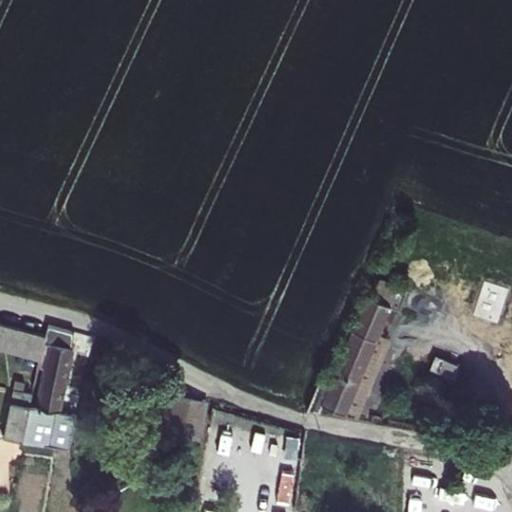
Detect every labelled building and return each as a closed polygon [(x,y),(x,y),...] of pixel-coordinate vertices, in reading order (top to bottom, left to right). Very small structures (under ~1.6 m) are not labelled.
[(333,381),(322,377),(308,412),(320,414),(323,406),(335,411),(347,415),(381,336),(392,307),(401,311),(409,292),(381,280),(373,299),(369,297),(333,381)] [(0,309),(0,338),(44,351),(48,324),(0,309)] [(34,401),(28,436),(57,443),(78,333),(48,324),(44,351),(34,401)] [(393,341),(381,336),(347,415),(359,420),(393,341)] [(453,380),(459,366),(437,358),(432,371),(453,380)] [(207,442),(215,402),(180,396),(173,436),(207,442)] [(9,432),(28,436),(34,401),(16,398),(9,432)]
